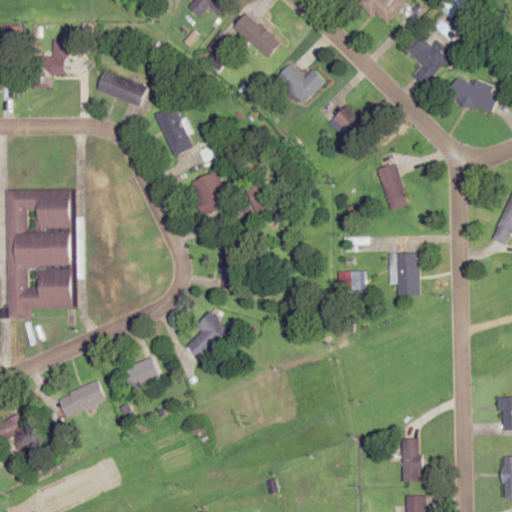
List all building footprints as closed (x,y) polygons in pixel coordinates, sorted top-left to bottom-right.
[(202,17),(211,6),(222,15),(234,0),(196,0),(190,7),(202,17)] [(362,0),(362,1),(387,26),(410,3),(406,0),(362,0)] [(236,26),(270,58),(284,43),(250,12),(236,26)] [(407,48),(424,65),(415,75),(427,85),(455,54),(440,40),(434,46),(420,33),(407,48)] [(71,75),(71,45),(55,45),(56,58),(34,58),(35,85),(53,85),(53,75),(71,75)] [(14,57),(0,57),(0,85),(14,86),(14,57)] [(315,69),(307,77),(293,64),(280,77),(307,104),(328,82),(315,69)] [(149,87),(107,69),(98,89),(141,106),(149,87)] [(495,113),(502,90),(476,82),(476,83),(457,78),(451,100),(495,113)] [(333,121),(357,146),(373,130),(349,105),(333,121)] [(158,114),(176,155),(194,147),(177,106),(158,114)] [(412,204),(398,163),(380,169),(393,210),(412,204)] [(231,206),(220,172),(194,180),(204,214),(231,206)] [(250,191),(261,212),(275,205),(263,184),(250,191)] [(75,189),(10,189),(9,318),(32,318),(32,309),(75,309),(75,189)] [(511,194),(497,240),(510,245),(511,237),(511,194)] [(245,250),(223,250),(223,292),(245,292),(245,250)] [(392,254),(392,284),(400,284),(400,296),(421,296),(421,254),(392,254)] [(366,272),(341,272),(341,294),(366,294),(366,272)] [(204,332),(190,346),(204,359),(232,331),(213,313),(199,326),(204,332)] [(135,398),(147,393),(144,385),(162,378),(155,358),(124,370),(135,398)] [(61,395),(66,415),(108,405),(103,385),(61,395)] [(511,397),(503,397),(503,430),(511,429),(511,397)] [(15,439),(22,456),(42,447),(27,412),(2,423),(10,441),(15,439)] [(424,439),(405,439),(405,483),(424,483),(424,439)]
